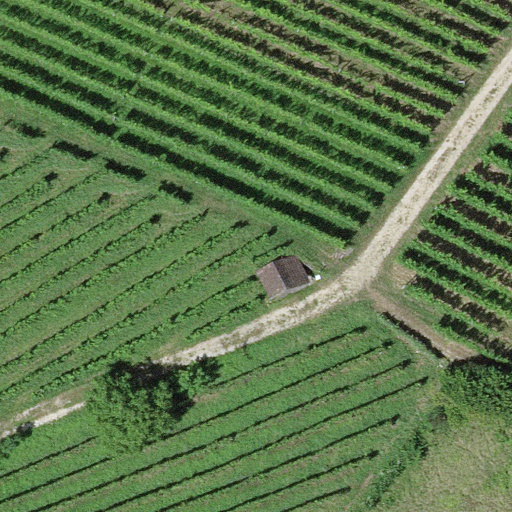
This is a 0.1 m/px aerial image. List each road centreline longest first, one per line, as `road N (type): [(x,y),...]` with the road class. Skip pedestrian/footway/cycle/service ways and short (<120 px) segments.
road 1 (track): [(0,435),(215,347),(340,285)]
road 2 (track): [(340,285),(511,56)]
road 3 (track): [(340,285),(511,377)]
